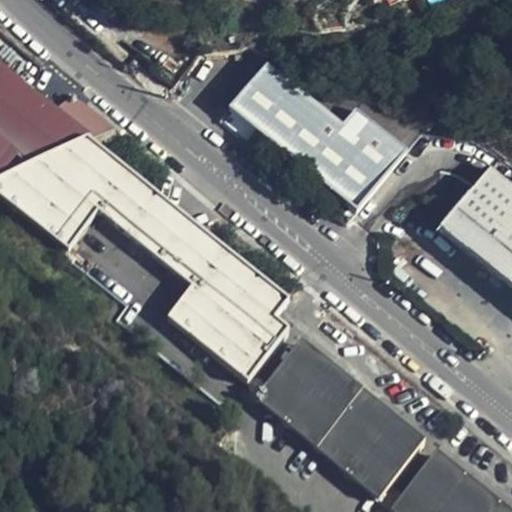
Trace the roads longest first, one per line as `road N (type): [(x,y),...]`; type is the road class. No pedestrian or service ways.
road 1 (secondary): [(511,417),(112,90),(14,0)]
road 2 (unknown): [(339,511),(150,348),(130,311),(123,263),(98,240)]
road 3 (unknown): [(320,261),(306,309),(314,333),(511,499)]
